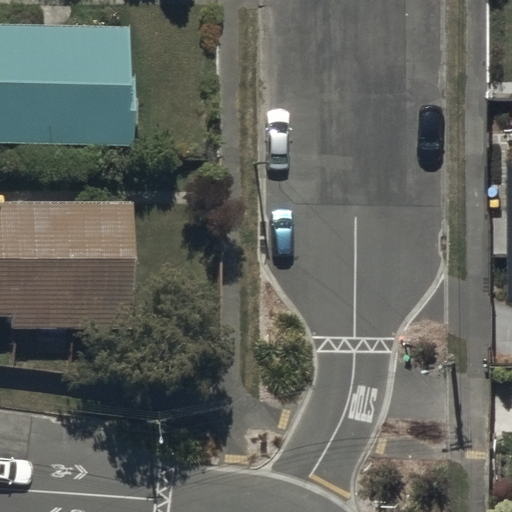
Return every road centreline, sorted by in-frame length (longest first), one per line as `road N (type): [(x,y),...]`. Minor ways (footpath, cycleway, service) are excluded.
road 1 (residential): [(292,511),(334,436),(351,383),(356,0)]
road 2 (residential): [(225,511),(0,489)]
